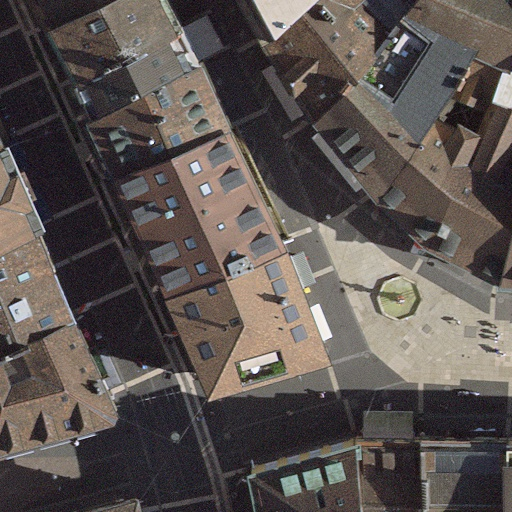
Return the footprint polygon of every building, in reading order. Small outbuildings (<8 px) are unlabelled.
[(34,0),(48,26),(100,0),(34,0)] [(167,0),(100,0),(48,26),(116,170),(228,126),(167,0)] [(256,0),(282,51),(338,0),(256,0)] [(338,0),(282,51),(331,125),(414,45),(449,0),(338,0)] [(511,0),(449,0),(414,45),(502,60),(511,65),(511,0)] [(331,125),(398,208),(502,60),(414,45),(331,125)] [(453,254),(503,273),(511,238),(511,65),(502,60),(398,208),(453,254)] [(228,126),(116,170),(212,381),(325,348),(308,300),(281,238),(228,126)] [(0,142),(0,141),(0,346),(72,313),(0,142)] [(511,273),(511,238),(503,273),(511,273)] [(72,313),(0,346),(0,442),(111,412),(114,404),(72,313)] [(361,415),(247,444),(260,511),(423,511),(421,491),(422,423),(363,429),(361,415)] [(504,511),(505,435),(422,423),(421,491),(423,511),(504,511)] [(139,511),(136,495),(74,511),(139,511)]
